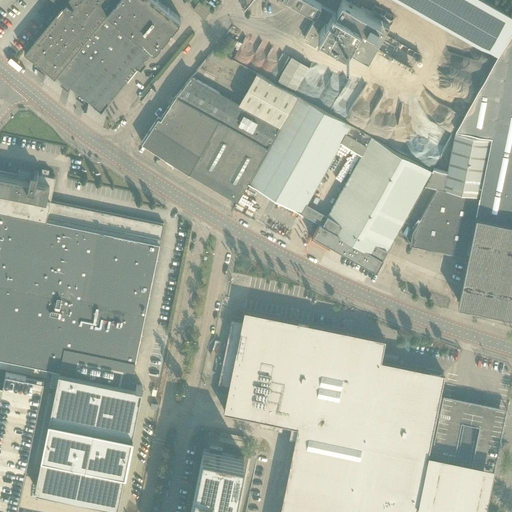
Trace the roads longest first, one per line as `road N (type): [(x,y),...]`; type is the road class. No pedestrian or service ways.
road 1 (tertiary): [(511,350),(336,285),(112,157)]
road 2 (unknown): [(280,35),(346,72),(401,84),(423,37),(412,13),(393,0)]
road 3 (unclassified): [(112,157),(237,0)]
